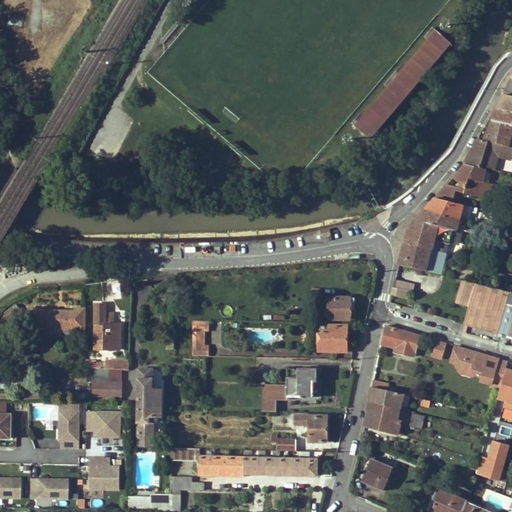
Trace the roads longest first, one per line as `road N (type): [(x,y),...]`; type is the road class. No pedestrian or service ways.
road 1 (residential): [(511,64),(457,151),(378,247)]
road 2 (residential): [(184,261),(378,247)]
road 3 (residential): [(0,229),(49,248),(184,261)]
road 4 (residential): [(0,291),(36,277),(184,261)]
road 5 (residential): [(336,494),(377,315)]
road 6 (residential): [(377,315),(511,356)]
